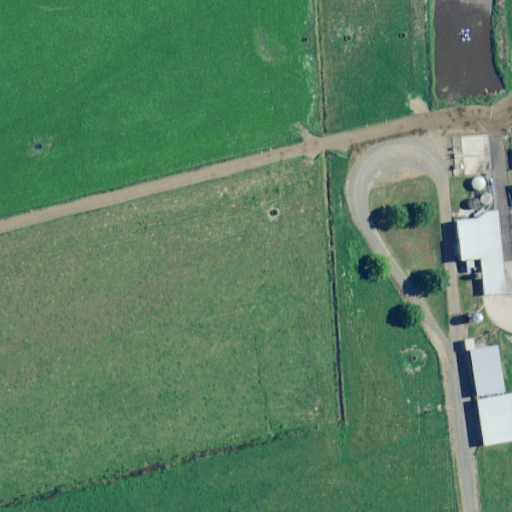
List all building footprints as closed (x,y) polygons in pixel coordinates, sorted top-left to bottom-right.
[(485,136),(462,137),(464,176),(487,175),(485,136)] [(481,178),(468,178),(468,190),(481,190),(481,178)] [(486,192),(476,195),(479,206),(490,202),(486,192)] [(502,293),(494,214),(452,219),(456,261),(477,258),(481,295),(502,293)] [(500,392),(493,346),(466,350),(473,396),(500,392)] [(511,440),(511,415),(509,395),(474,400),(480,446),(511,440)]
